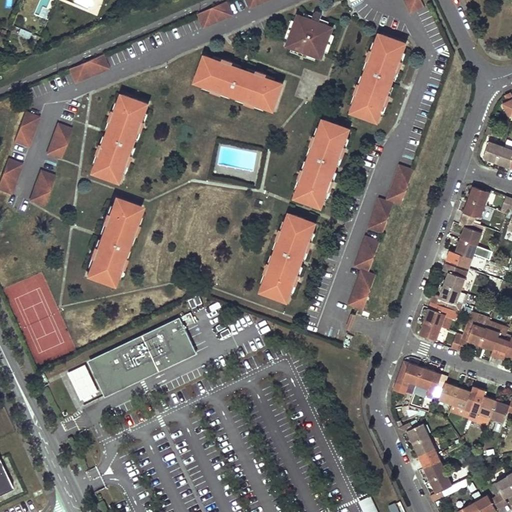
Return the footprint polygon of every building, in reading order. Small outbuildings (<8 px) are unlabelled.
[(404,0),(411,13),(424,6),(421,0),(404,0)] [(233,15),(227,1),(197,14),(203,28),(233,15)] [(289,39),(287,46),(292,48),(317,57),(322,59),(324,52),(331,34),(333,27),(328,25),(319,22),(321,18),(321,16),(322,15),(322,14),(321,13),(321,12),(320,11),(319,11),(318,11),(317,11),(316,11),(315,12),(314,12),(314,13),(313,16),(312,19),(303,16),(298,15),(295,21),(289,39)] [(285,38),(289,39),(295,21),(292,20),(285,38)] [(328,53),(334,35),(331,34),(324,52),(328,53)] [(402,54),(406,43),(380,34),(377,42),(374,50),(371,49),(367,60),(370,61),(367,70),(365,76),(362,84),(359,83),(355,94),(358,95),(355,103),(352,111),(378,121),(381,112),(384,104),(387,105),(391,95),(388,93),(391,85),(393,79),(396,70),(399,71),(403,61),(400,60),(402,54)] [(317,57),(292,48),(290,51),(315,60),(317,57)] [(69,69),(75,83),(109,68),(103,54),(69,69)] [(274,109),(283,83),(275,80),(266,77),(267,74),(257,70),(256,73),(247,70),(241,68),(232,65),(233,62),(223,58),(222,61),(213,58),(205,55),(196,81),(204,84),(212,88),(211,91),(222,94),(223,91),(232,94),(238,96),(246,99),(245,102),(256,106),(257,103),(265,106),(274,109)] [(97,164),(94,172),(120,181),(123,173),(126,165),(129,166),(133,155),(130,154),(133,145),(135,139),(138,131),(141,132),(145,121),(142,120),(145,112),(148,103),(122,94),(119,103),(116,111),(113,110),(109,120),(112,122),(109,130),(107,136),(104,145),(101,144),(97,154),(100,155),(97,164)] [(25,111),(14,142),(28,147),(40,116),(25,111)] [(347,137),(350,128),(324,119),(321,127),(317,136),(314,135),(311,146),(314,147),(311,155),(308,161),(305,170),(302,169),(298,179),(302,180),(298,189),(295,197),(321,206),(324,198),(328,190),(331,191),(334,180),(331,179),(334,171),(337,164),(340,156),(343,157),(347,146),(343,145),(347,137)] [(58,123),(47,154),(61,159),(73,128),(58,123)] [(489,126),(486,132),(498,137),(500,131),(489,126)] [(511,148),(490,141),(484,158),(510,167),(511,162),(511,148)] [(0,189),(11,194),(22,163),(8,158),(0,180),(0,189)] [(400,164),(387,200),(380,198),(369,228),(383,233),(394,202),(401,205),(414,170),(400,164)] [(44,206),(55,175),(41,170),(30,201),(44,206)] [(481,218),(491,192),(474,186),(464,212),(476,217),(481,218)] [(511,198),(511,197),(507,195),(502,207),(508,209),(511,198)] [(90,267),(87,275),(113,285),(116,276),(119,268),(122,269),(126,258),(123,257),(126,249),(128,243),(132,234),(135,235),(138,225),(135,224),(138,215),(141,207),(115,197),(112,206),(109,214),(106,213),(102,224),(105,225),(102,233),(100,239),(97,248),(94,247),(90,257),(93,259),(90,267)] [(263,201),(256,199),(254,207),(261,208),(263,201)] [(506,214),(497,211),(495,217),(504,220),(506,214)] [(464,212),(460,224),(465,226),(471,228),(474,222),(476,217),(464,212)] [(309,240),(313,231),(316,223),(290,213),(287,221),(284,230),(281,229),(277,239),(280,240),(277,249),(274,255),(271,263),(268,262),(265,273),(268,274),(265,282),(262,291),(287,300),(290,292),(294,284),(297,285),(300,274),(297,273),(300,265),(303,259),(306,250),(309,251),(313,241),(309,240)] [(471,228),(465,226),(456,252),(450,250),(448,256),(465,262),(471,264),(485,226),(474,222),(471,228)] [(362,269),(349,305),(363,310),(376,274),(369,272),(380,241),(366,236),(355,266),(362,269)] [(449,271),(466,278),(469,271),(445,263),(443,269),(449,271)] [(466,278),(449,271),(439,298),(434,296),(432,301),(444,306),(446,300),(457,304),(466,278)] [(442,327),(447,314),(449,307),(444,306),(432,301),(429,307),(420,334),(437,340),(442,327)] [(187,322),(194,319),(190,311),(183,315),(187,322)] [(511,337),(511,340),(504,338),(499,336),(501,332),(487,327),(487,328),(486,327),(475,323),(476,320),(479,313),(472,311),(462,338),(457,349),(463,351),(468,340),(494,350),(492,356),(497,357),(500,350),(507,352),(506,354),(511,356),(511,337)] [(349,321),(347,328),(350,329),(353,322),(356,315),(352,314),(349,321)] [(453,316),(447,314),(442,327),(448,329),(453,316)] [(180,318),(93,359),(110,394),(138,380),(137,374),(170,365),(197,352),(180,318)] [(507,331),(488,324),(487,327),(486,327),(487,328),(487,327),(501,332),(499,336),(504,338),(507,331)] [(448,328),(445,341),(451,343),(455,330),(448,328)] [(462,338),(456,336),(452,347),(457,349),(462,338)] [(507,352),(500,350),(497,357),(504,360),(506,354),(507,352)] [(93,359),(89,361),(105,396),(110,394),(93,359)] [(410,381),(430,389),(432,384),(436,371),(404,360),(396,384),(394,389),(405,394),(410,381)] [(86,365),(68,374),(81,401),(99,392),(86,365)] [(170,365),(137,374),(138,380),(170,365)] [(436,371),(432,384),(444,388),(446,382),(448,376),(436,371)] [(444,388),(440,399),(453,404),(471,411),(476,399),(480,387),(475,385),(472,391),(446,382),(444,388)] [(486,389),(480,387),(476,399),(482,401),(484,395),(486,389)] [(482,401),(478,413),(504,422),(508,411),(510,405),(484,395),(482,401)] [(453,404),(450,410),(469,417),(471,411),(453,404)] [(411,422),(399,427),(402,433),(408,430),(414,428),(411,422)] [(408,430),(420,456),(431,450),(436,448),(424,423),(414,428),(408,430)] [(447,441),(457,437),(453,430),(444,434),(447,441)] [(431,450),(420,456),(425,467),(436,462),(431,450)] [(425,467),(436,492),(442,490),(453,485),(441,459),(436,462),(425,467)] [(0,490),(11,486),(0,460),(0,490)] [(502,492),(505,498),(511,494),(511,472),(508,475),(508,476),(496,482),(502,492)] [(436,492),(431,495),(433,501),(445,495),(442,490),(436,492)] [(502,492),(491,499),(497,510),(508,504),(505,498),(502,492)] [(488,494),(459,511),(493,511),(497,510),(491,499),(488,494)] [(379,511),(371,495),(360,501),(364,511),(379,511)] [(400,511),(396,502),(389,505),(392,511),(400,511)]
